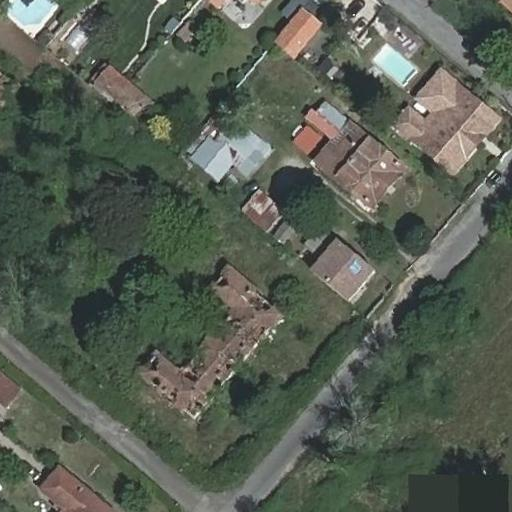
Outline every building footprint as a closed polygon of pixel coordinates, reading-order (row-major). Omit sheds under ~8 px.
[(511,0),(495,0),(511,14),(511,0)] [(315,5),(311,1),(305,8),(309,11),(315,5)] [(318,25),(302,12),(277,42),(293,55),(318,25)] [(71,18),(59,32),(80,50),(93,35),(71,18)] [(197,35),(186,25),(176,35),(188,46),(197,35)] [(96,83),(114,99),(128,82),(109,67),(96,83)] [(0,101),(13,86),(0,74),(0,101)] [(128,82),(114,99),(133,114),(141,105),(147,110),(153,103),(128,82)] [(495,119),(457,87),(412,139),(415,141),(411,146),(419,152),(422,148),(451,172),(495,119)] [(410,105),(402,97),(393,108),(402,115),(410,105)] [(318,114),(329,122),(338,113),(321,99),(317,102),(323,107),(318,114)] [(338,113),(329,122),(340,131),(349,122),(338,113)] [(237,166),(252,148),(228,128),(225,130),(212,119),(185,150),(218,178),(231,161),(237,166)] [(92,134),(71,159),(93,177),(114,152),(92,134)] [(401,169),(361,134),(329,172),(370,206),(401,169)] [(339,241),(313,273),(348,302),(374,271),(339,241)] [(29,261),(42,272),(53,260),(40,248),(29,261)] [(206,341),(238,366),(281,314),(228,270),(212,290),(230,306),(232,308),(229,312),(206,341)] [(194,419),(238,366),(206,341),(183,370),(180,374),(177,371),(156,355),(140,375),(194,419)] [(21,388),(0,370),(0,402),(5,407),(21,388)] [(68,511),(108,511),(62,473),(46,493),(66,509),(68,511)]
